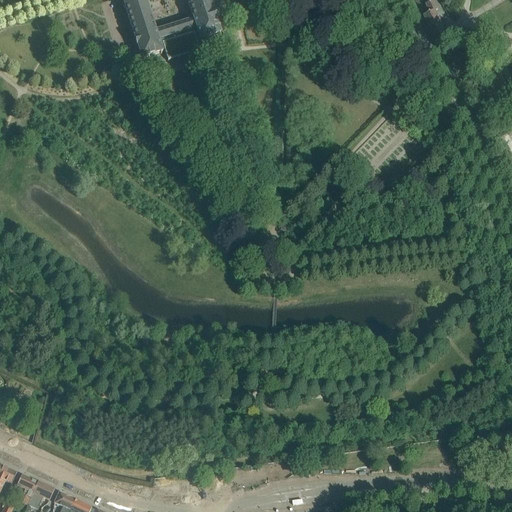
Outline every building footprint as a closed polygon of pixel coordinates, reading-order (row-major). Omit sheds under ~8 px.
[(122,0),(135,37),(136,40),(134,41),(136,48),(139,48),(140,51),(141,54),(141,56),(139,57),(140,59),(142,58),(142,60),(144,59),(144,58),(160,53),(160,54),(163,53),(163,52),(164,51),(164,50),(167,58),(199,48),(196,40),(197,39),(198,41),(200,40),(202,45),(210,43),(208,38),(218,35),(218,36),(220,35),(220,34),(222,34),(221,32),(219,33),(216,22),(217,22),(219,19),(219,17),(218,16),(217,16),(217,15),(216,15),(215,15),(211,3),(215,1),(217,4),(219,2),(217,0),(273,0),(275,3),(284,0),(122,0)] [(443,28),(440,21),(436,11),(438,10),(434,1),(426,4),(430,13),(424,16),(432,34),(433,35),(439,50),(450,44),(443,28)] [(490,63),(480,68),(482,73),(492,68),(490,63)] [(0,492),(5,481),(12,484),(17,473),(0,466),(0,492)] [(29,503),(38,483),(22,476),(17,486),(25,490),(23,496),(25,497),(22,504),(27,506),(29,503)] [(49,501),(54,491),(38,483),(27,506),(37,511),(43,498),(49,501)] [(69,511),(75,500),(59,493),(54,504),(62,507),(60,511),(69,511)] [(89,511),(92,508),(75,500),(69,511),(89,511)]
